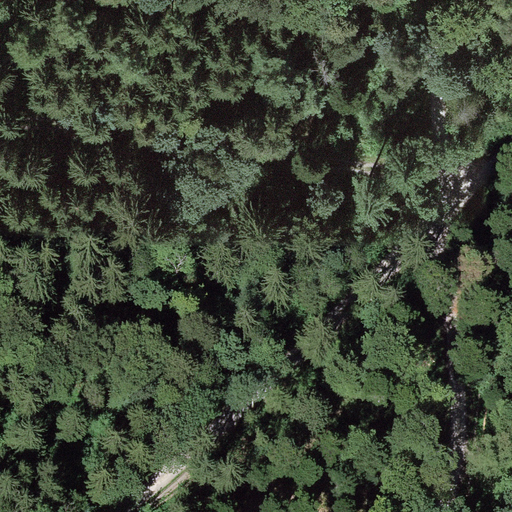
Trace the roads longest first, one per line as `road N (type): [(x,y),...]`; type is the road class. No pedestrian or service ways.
road 1 (track): [(442,177),(103,130),(0,125)]
road 2 (track): [(445,234),(398,262),(119,511)]
road 3 (track): [(436,511),(452,489),(445,234)]
road 4 (track): [(445,234),(431,0)]
